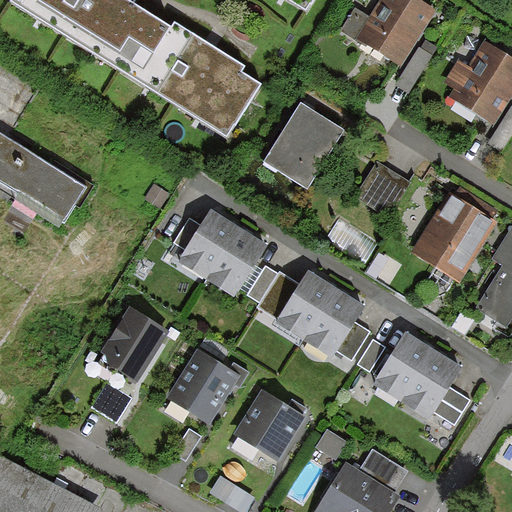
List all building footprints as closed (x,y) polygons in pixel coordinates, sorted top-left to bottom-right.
[(258,86),(120,0),(21,0),(18,5),(226,136),(258,86)] [(309,0),(287,0),(303,10),(309,0)] [(443,16),(416,0),(390,0),(380,19),(362,8),(344,37),(408,75),(443,16)] [(511,108),(511,61),(494,52),(482,73),(463,62),(441,100),(499,132),(511,108)] [(361,137),(312,108),(275,169),(323,199),(361,137)] [(82,189),(0,137),(0,185),(61,223),(82,189)] [(420,186),(383,165),(364,198),(401,219),(420,186)] [(505,226),(454,197),(420,255),(471,284),(505,226)] [(261,248),(211,219),(185,263),(235,292),(261,248)] [(511,239),(500,260),(511,266),(511,272),(489,311),(511,323),(511,239)] [(359,308),(309,279),(283,325),(332,354),(359,308)] [(179,336),(136,308),(105,356),(148,383),(179,336)] [(375,340),(364,365),(378,371),(388,346),(375,340)] [(455,371),(406,341),(380,386),(429,415),(455,371)] [(248,376),(205,350),(173,401),(216,428),(248,376)] [(133,398),(107,383),(92,408),(117,424),(133,398)] [(461,429),(475,399),(458,391),(444,421),(461,429)] [(313,420),(270,394),(241,443),(285,469),(313,420)] [(202,435),(190,428),(174,452),(187,460),(202,435)] [(333,431),(322,449),(341,461),(352,444),(333,431)] [(361,466),(347,457),(312,511),(391,511),(402,495),(395,491),(409,469),(373,447),(361,466)] [(108,511),(0,454),(0,511),(108,511)] [(243,511),(254,495),(221,474),(210,491),(242,511),(243,511)]
